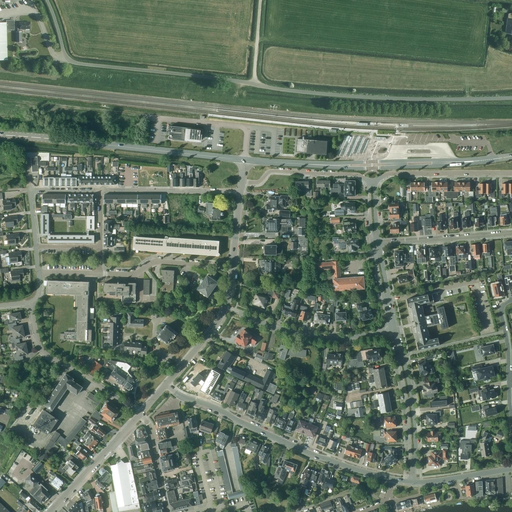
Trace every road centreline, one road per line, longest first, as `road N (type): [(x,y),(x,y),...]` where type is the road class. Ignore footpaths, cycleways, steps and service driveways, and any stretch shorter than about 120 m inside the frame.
road 1 (unclassified): [(46,0),(65,55),(77,63),(302,92),(511,97)]
road 2 (tertiary): [(393,479),(318,457),(165,385)]
road 3 (primary): [(244,160),(0,134)]
road 4 (residential): [(390,330),(311,336),(225,307)]
road 5 (residential): [(140,414),(45,354),(29,305)]
road 6 (residential): [(240,190),(100,190)]
road 7 (primary): [(480,160),(341,165)]
road 8 (primary): [(341,165),(480,160)]
road 9 (unclassified): [(374,181),(391,173),(511,173)]
road 10 (residential): [(231,272),(160,261),(133,274),(100,274)]
road 11 (residential): [(378,245),(511,232)]
road 12 (unknown): [(390,301),(476,283),(487,327)]
road 13 (tertiary): [(49,511),(140,414)]
road 14 (unclassified): [(367,181),(272,170),(242,182)]
